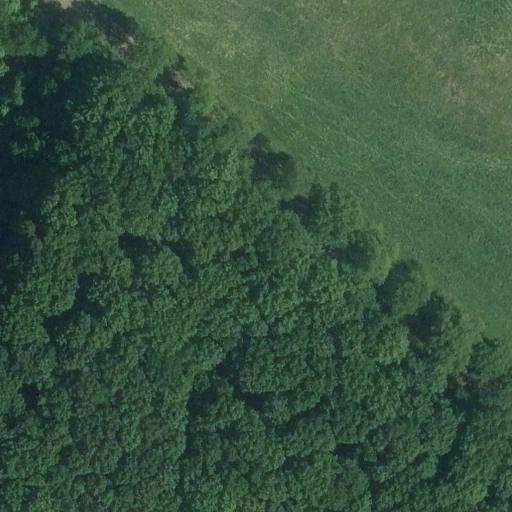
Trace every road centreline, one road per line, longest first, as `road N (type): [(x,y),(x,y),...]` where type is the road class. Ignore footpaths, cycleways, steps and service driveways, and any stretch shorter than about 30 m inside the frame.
road 1 (unclassified): [(58,0),(511,404)]
road 2 (track): [(0,285),(94,31)]
